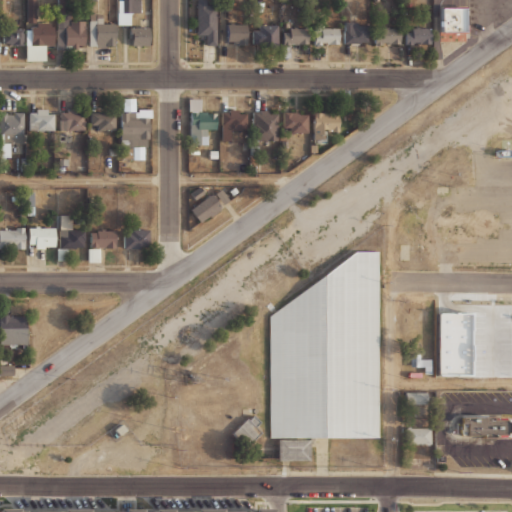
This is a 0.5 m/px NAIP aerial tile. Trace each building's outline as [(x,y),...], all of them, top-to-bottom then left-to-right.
[(36,0),(27,0),(27,18),(36,18),(36,0)] [(57,0),(58,10),(67,10),(66,0),(57,0)] [(139,0),(123,0),(123,11),(139,11),(139,0)] [(195,0),(195,34),(206,34),(206,44),(216,44),(216,0),(195,0)] [(460,34),(435,34),(435,9),(460,9),(460,34)] [(116,47),(116,24),(105,23),(105,17),(89,17),(88,46),(116,47)] [(85,18),(57,18),(57,49),(85,49),(85,18)] [(368,43),(368,21),(343,21),(343,43),(368,43)] [(25,60),(44,60),(44,46),(53,46),(53,22),(26,22),(25,60)] [(247,23),(227,23),(227,44),(247,44),(247,23)] [(277,43),(277,24),(252,24),(252,43),(277,43)] [(129,45),(150,45),(150,26),(129,26),(129,45)] [(22,45),(22,27),(3,27),(3,45),(22,45)] [(307,27),(282,27),(282,45),(307,45),(307,27)] [(314,44),(338,44),(338,27),(314,27),(314,44)] [(400,27),(375,27),(375,44),(400,44),(400,27)] [(405,44),(430,44),(430,27),(405,27),(405,44)] [(120,98),(120,159),(148,159),(149,115),(137,115),(137,98),(120,98)] [(209,143),(209,110),(199,110),(199,98),(189,98),(189,143),(209,143)] [(54,108),(28,108),(28,130),(54,130),(54,108)] [(59,130),(84,130),(84,108),(59,108),(59,130)] [(24,110),(0,110),(0,143),(24,143),(24,110)] [(278,140),(278,110),(253,110),(253,140),(278,140)] [(115,130),(115,111),(90,111),(90,130),(115,130)] [(246,111),(221,111),(221,132),(246,132),(246,111)] [(282,132),(307,132),(307,111),(282,111),(282,132)] [(338,111),(313,111),(313,138),(322,138),(322,130),(338,130),(338,111)] [(249,145),(249,153),(257,153),(257,144),(249,145)] [(208,149),(208,157),(215,157),(216,149),(208,149)] [(188,193),(192,199),(202,192),(198,186),(188,193)] [(228,189),(231,194),(236,190),(233,186),(228,189)] [(213,192),(221,203),(228,199),(219,187),(213,192)] [(33,215),(33,192),(25,192),(24,215),(33,215)] [(189,209),(199,223),(221,207),(211,193),(189,209)] [(85,228),(68,228),(68,220),(58,220),(58,249),(85,249),(85,228)] [(0,248),(24,248),(24,226),(0,226),(0,248)] [(55,226),(27,226),(27,248),(55,248),(55,226)] [(123,248),(149,248),(149,228),(123,228),(123,248)] [(117,229),(89,229),(89,249),(117,249),(117,229)] [(269,436),(377,438),(378,252),(355,251),(270,315),(269,436)] [(0,313),(0,345),(27,345),(27,313),(0,313)] [(482,330),(481,360),(491,360),(491,365),(498,365),(499,331),(482,330)] [(0,364),(0,374),(13,374),(12,364),(0,364)] [(458,377),(458,365),(442,365),(442,377),(458,377)] [(405,392),(405,404),(426,404),(426,392),(405,392)] [(230,434),(246,418),(248,420),(253,415),(259,421),(254,427),(260,432),(245,448),(230,434)] [(510,433),(506,433),(506,435),(493,435),(493,440),(482,440),(482,435),(461,435),(461,417),(506,417),(506,421),(510,421),(510,433)] [(114,428),(119,434),(126,428),(122,423),(114,428)] [(405,428),(405,444),(429,444),(430,428),(405,428)] [(277,439),(277,460),(309,461),(309,440),(277,439)]
